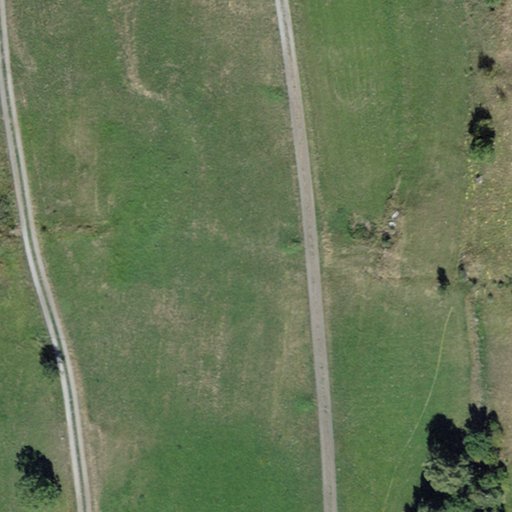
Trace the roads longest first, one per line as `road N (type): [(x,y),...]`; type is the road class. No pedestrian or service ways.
road 1 (track): [(273,0),(299,158),(323,511)]
road 2 (track): [(78,511),(0,52)]
